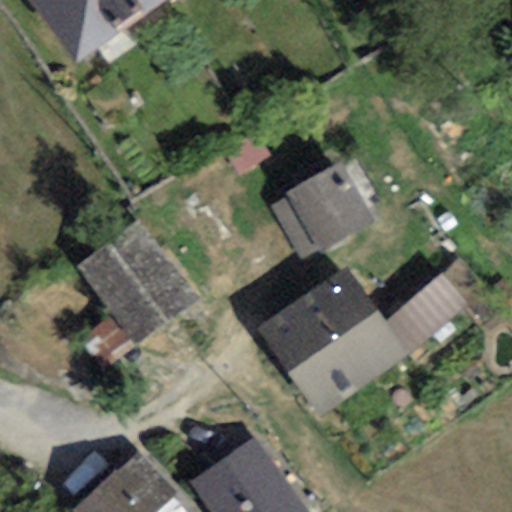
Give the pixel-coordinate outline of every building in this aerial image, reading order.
[(28,0),(79,64),(163,0),(28,0)] [(373,223),(338,163),(286,194),(288,197),(319,250),(321,253),(373,223)] [(302,260),(319,250),(288,197),(271,207),(302,260)] [(133,348),(198,299),(137,219),(73,268),(111,318),(133,348)] [(382,322),(346,270),(261,331),(321,415),(406,353),(382,322)] [(466,305),(442,275),(382,322),(406,353),(466,305)] [(133,348),(111,318),(87,336),(109,366),(133,348)] [(209,511),(306,511),(255,440),(189,482),(209,511)] [(157,511),(175,496),(135,452),(71,511),(72,511),(157,511)]
